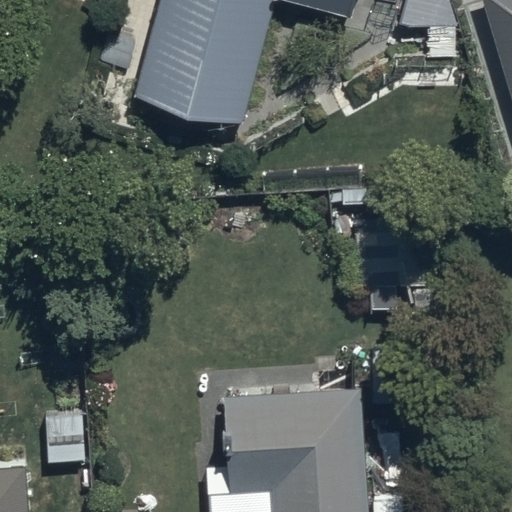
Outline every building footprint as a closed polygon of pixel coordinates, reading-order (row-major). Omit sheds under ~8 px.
[(162,0),(139,90),(248,117),(277,0),(311,0),(357,11),(359,0),(162,0)] [(511,0),(486,0),(511,86),(511,0)] [(399,307),(399,279),(429,279),(429,178),(331,179),(331,224),(360,224),(360,282),(370,282),(370,307),(399,307)] [(371,496),(364,382),(226,391),(232,484),(273,481),(274,511),(403,511),(404,496),(371,496)] [(0,511),(31,511),(29,462),(0,463),(0,511)]
